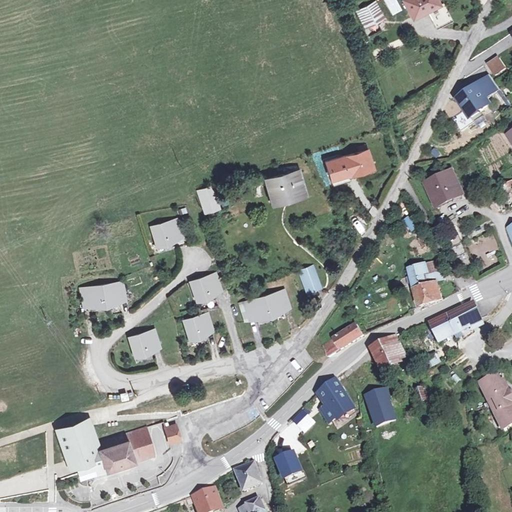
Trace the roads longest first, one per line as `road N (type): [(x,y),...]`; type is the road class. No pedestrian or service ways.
road 1 (unclassified): [(279,366),(357,258),(491,0)]
road 2 (residential): [(279,366),(259,358),(126,383),(106,372),(103,345),(196,260)]
road 3 (secondary): [(511,273),(353,352),(253,445)]
road 4 (track): [(402,176),(344,0)]
road 5 (unclassified): [(191,483),(190,434),(249,400),(279,366)]
